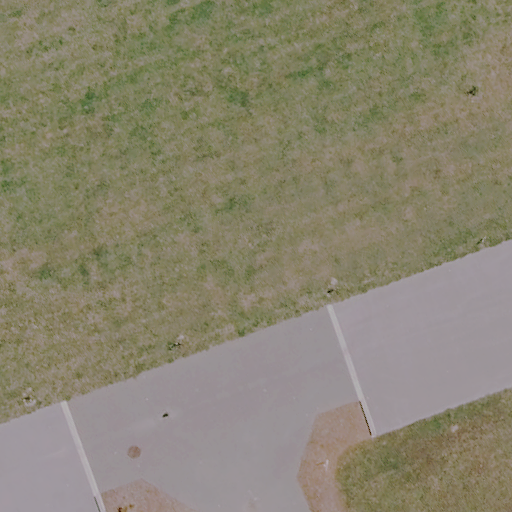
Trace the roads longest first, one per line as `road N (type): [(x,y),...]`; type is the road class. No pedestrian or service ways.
road 1 (residential): [(211,411),(511,304)]
road 2 (residential): [(0,486),(211,411)]
